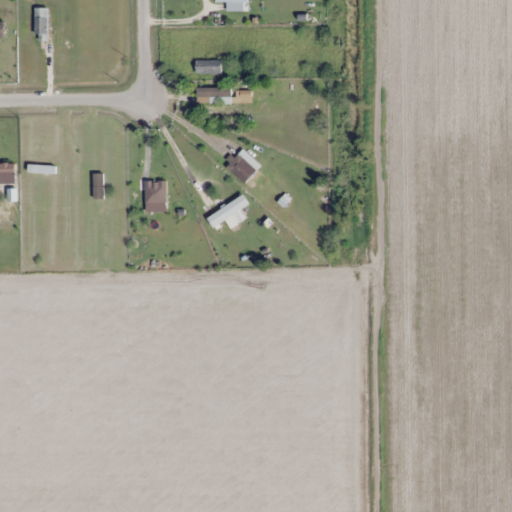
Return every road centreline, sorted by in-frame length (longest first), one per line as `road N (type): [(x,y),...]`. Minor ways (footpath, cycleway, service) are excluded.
road 1 (residential): [(373,0),(377,511)]
road 2 (residential): [(0,102),(145,101),(142,0)]
